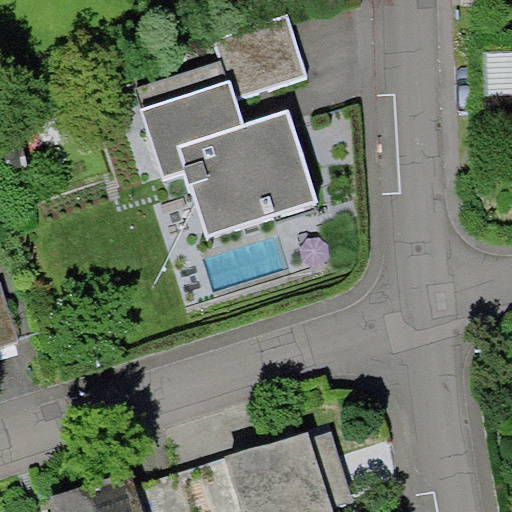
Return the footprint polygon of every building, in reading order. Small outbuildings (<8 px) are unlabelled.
[(291,19),(219,40),(228,71),(134,98),(165,204),(190,197),(209,263),(332,227),(299,113),(254,126),(248,103),(310,85),(291,19)] [(511,61),(495,62),(495,96),(511,95),(511,61)] [(0,346),(19,340),(2,286),(0,286),(0,346)] [(338,435),(186,482),(195,511),(340,511),(340,510),(359,504),(338,435)] [(189,511),(181,483),(141,495),(137,481),(51,507),(52,511),(189,511)]
